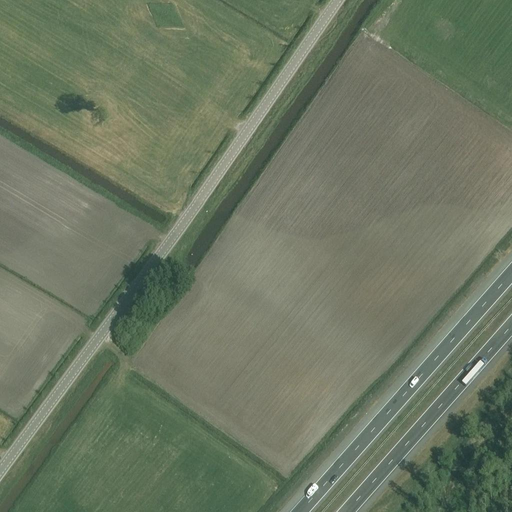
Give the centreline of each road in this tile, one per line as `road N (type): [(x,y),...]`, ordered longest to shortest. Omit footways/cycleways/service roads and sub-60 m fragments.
road 1 (tertiary): [(0,472),(337,0)]
road 2 (motorway): [(511,272),(300,511)]
road 3 (motorway): [(345,511),(511,324)]
